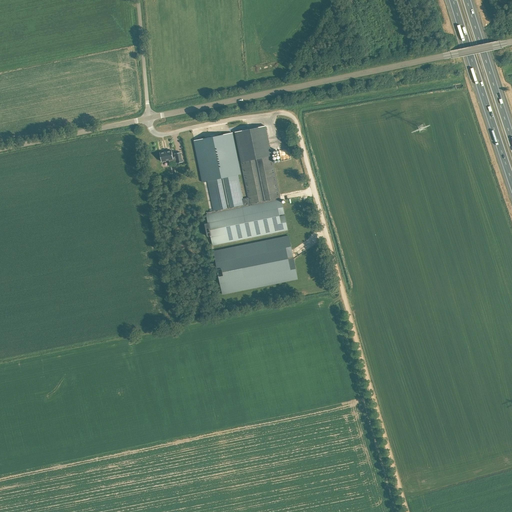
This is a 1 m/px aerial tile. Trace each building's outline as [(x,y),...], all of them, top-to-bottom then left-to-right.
[(235,132),(241,162),(272,156),(266,126),(235,132)] [(203,139),(194,141),(202,182),(208,181),(238,175),(241,174),(233,133),(219,135),(203,139)] [(181,152),(175,153),(176,156),(173,157),(172,150),(160,153),(162,161),(169,160),(170,162),(177,161),(177,163),(183,162),(181,152)] [(207,212),(207,214),(206,214),(212,245),(288,231),(282,199),(281,199),(272,156),(241,162),(248,197),(243,198),(238,175),(208,181),(214,211),(207,212)] [(288,236),(215,251),(224,294),(297,279),(288,236)]
